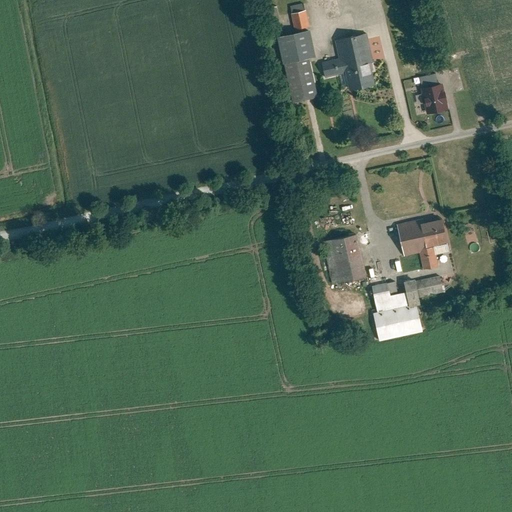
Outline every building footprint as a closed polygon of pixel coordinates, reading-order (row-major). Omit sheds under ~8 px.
[(304,2),(290,4),(291,11),(305,9),(304,2)] [(265,10),(272,39),(283,36),(276,7),(265,10)] [(290,15),(295,34),(309,31),(305,12),(290,15)] [(309,32),(276,39),(283,67),(310,60),(315,59),(309,32)] [(345,76),(349,96),(378,90),(367,37),(337,43),(340,59),(322,63),(325,80),(345,76)] [(283,67),(292,106),(319,99),(310,60),(283,67)] [(419,76),(421,86),(439,82),(436,72),(419,76)] [(448,111),(442,84),(420,89),(426,116),(448,111)] [(419,253),(423,270),(437,267),(433,248),(447,245),(441,220),(420,225),(418,219),(396,225),(404,257),(419,253)] [(323,243),(332,285),(365,278),(357,236),(323,243)] [(371,317),(377,343),(422,333),(416,308),(419,308),(418,301),(445,295),(440,275),(400,284),(403,294),(399,295),(396,282),(370,288),(376,316),(371,317)]
